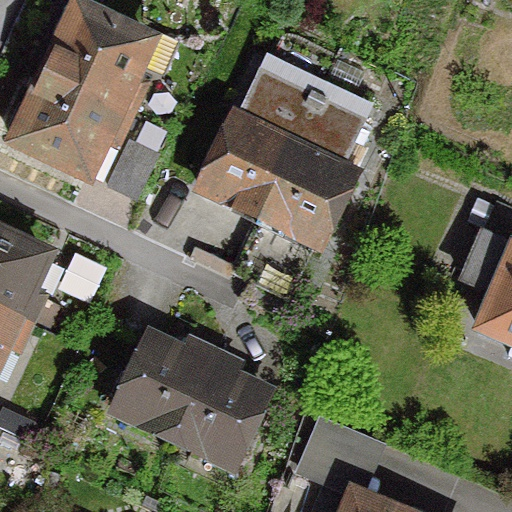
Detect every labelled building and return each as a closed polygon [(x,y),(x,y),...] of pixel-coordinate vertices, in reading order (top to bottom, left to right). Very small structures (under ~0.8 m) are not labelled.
[(53,46),(55,47),(40,77),(127,118),(142,86),(128,79),(145,44),(72,10),(70,13),(69,12),(58,15),(49,36),(53,46)] [(231,122),(230,122),(196,192),(255,220),(313,98),(307,95),(299,111),(305,114),(301,121),(247,95),(259,72),(256,70),(231,122)] [(9,140),(11,141),(9,144),(82,178),(98,143),(112,150),(127,118),(40,77),(27,107),(25,107),(14,109),(5,130),(9,140)] [(313,98),(255,220),(230,274),(284,299),(309,246),(314,248),(347,178),(336,172),(361,120),(355,118),(360,107),(319,87),(313,98)] [(103,189),(131,202),(152,156),(125,143),(103,189)] [(511,252),(476,237),(458,280),(491,294),(475,331),(509,345),(505,357),(511,359),(511,252)] [(0,313),(27,326),(39,298),(25,292),(41,259),(0,239),(0,313)] [(86,258),(72,290),(101,302),(115,270),(86,258)] [(0,347),(14,354),(27,326),(0,313),(0,347)] [(112,409),(110,414),(169,441),(210,354),(183,342),(177,356),(145,341),(129,375),(127,374),(116,378),(107,397),(110,408),(112,409)] [(236,367),(210,354),(169,441),(227,468),(229,463),(231,464),(242,461),(251,441),(247,430),(245,430),(261,396),(229,381),(236,367)] [(55,452),(76,408),(61,401),(40,445),(55,452)] [(381,511),(323,487),(314,507),(326,511),(381,511)]
